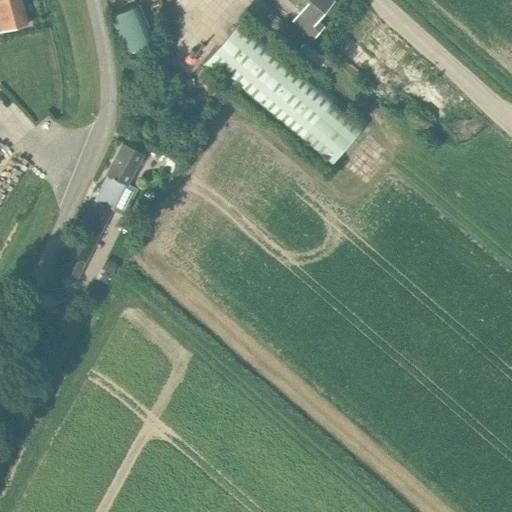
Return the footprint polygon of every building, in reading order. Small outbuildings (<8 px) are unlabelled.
[(0,0),(0,30),(1,30),(27,24),(20,0),(0,0)] [(288,0),(301,11),(293,21),(313,38),(322,26),(316,21),(333,0),(288,0)] [(111,17),(109,17),(113,27),(125,54),(154,41),(138,5),(111,17)] [(326,169),(365,124),(242,18),(203,64),(295,143),(326,169)] [(73,257),(63,276),(74,282),(85,262),(91,250),(99,234),(112,209),(113,209),(125,185),(126,185),(127,184),(142,154),(122,144),(121,144),(106,175),(93,199),(66,253),(73,257)] [(106,258),(100,269),(111,275),(117,264),(106,258)]
